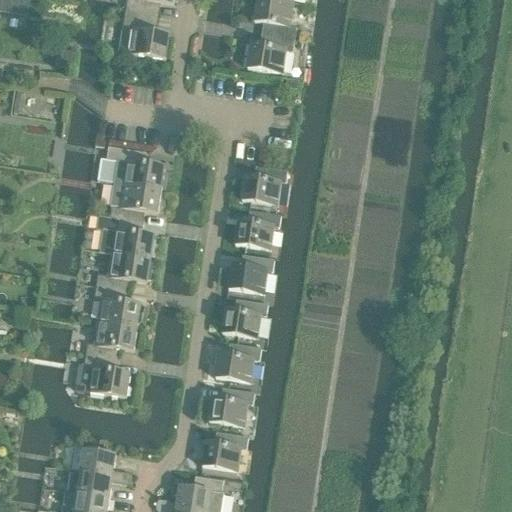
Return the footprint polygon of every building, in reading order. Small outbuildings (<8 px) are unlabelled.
[(126,0),(125,13),(153,17),(155,5),(173,7),(174,0),(133,0),(134,1),(126,0)] [(254,14),(253,23),(269,25),(268,37),(295,41),(296,30),(290,29),(293,6),(258,0),(256,14),(254,14)] [(163,63),(166,39),(154,38),(154,31),(151,28),(152,18),(123,14),(117,57),(163,63)] [(249,47),(248,58),(250,58),(248,71),(283,76),(286,54),(293,55),(295,41),(268,37),(266,49),(249,47)] [(298,43),(297,50),(306,52),(307,44),(298,43)] [(73,71),(75,55),(62,53),(60,70),(73,71)] [(118,63),(108,62),(107,76),(117,77),(118,63)] [(287,85),(286,93),(297,94),(298,86),(287,85)] [(123,165),(120,188),(159,194),(162,171),(132,167),(134,155),(107,151),(105,163),(123,165)] [(240,205),(275,210),(277,210),(280,187),(284,187),(285,175),(255,171),(253,183),(242,181),(240,191),(242,191),(240,205)] [(117,212),(111,211),(110,223),(137,227),(139,216),(155,219),(159,194),(120,188),(117,212)] [(234,249),(270,254),(273,231),(277,231),(279,219),(248,216),(247,227),(234,225),(233,234),(235,235),(234,249)] [(99,221),(97,233),(103,234),(100,256),(111,257),(111,258),(149,264),(149,261),(151,261),(154,245),(152,245),(152,241),(135,238),(137,227),(110,223),(99,221)] [(95,279),(94,290),(123,294),(124,284),(145,287),(146,283),(148,284),(150,268),(148,267),(149,264),(111,258),(107,281),(95,279)] [(230,279),(228,293),(264,298),(267,275),(274,275),(275,264),(243,259),(241,272),(230,270),(229,279),(230,279)] [(101,304),(98,327),(135,333),(138,309),(121,307),(123,294),(94,290),(92,303),(101,304)] [(220,337),(257,342),(260,320),(265,320),(267,309),(236,304),(234,316),(222,314),(220,324),(222,324),(220,337)] [(87,348),(85,359),(113,364),(115,354),(131,356),(135,333),(98,327),(94,349),(87,348)] [(253,364),(255,364),(258,365),(260,353),(229,349),(227,360),(216,359),(215,368),(217,368),(215,382),(250,387),(253,364)] [(128,379),(111,377),(113,364),(85,359),(83,371),(79,371),(76,394),(125,402),(128,379)] [(246,408),(250,409),(252,409),(254,398),(223,393),(221,405),(209,403),(208,412),(210,412),(208,426),(243,431),(246,408)] [(239,453),(244,453),(245,453),(247,441),(216,437),(214,448),(203,448),(201,457),(203,457),(202,470),(236,475),(239,453)] [(82,453),(94,455),(95,447),(84,445),(82,453)] [(83,455),(80,475),(71,474),(70,474),(112,480),(111,487),(121,488),(123,477),(112,475),(114,459),(83,455)] [(64,495),(109,502),(111,487),(112,480),(70,474),(68,495),(64,495)] [(123,477),(121,488),(129,489),(130,488),(131,487),(132,481),(131,479),(130,478),(123,477)] [(176,507),(167,505),(165,511),(222,511),(225,497),(220,497),(222,485),(195,481),(193,493),(179,491),(176,507)] [(64,495),(61,511),(107,511),(109,502),(64,495)]
